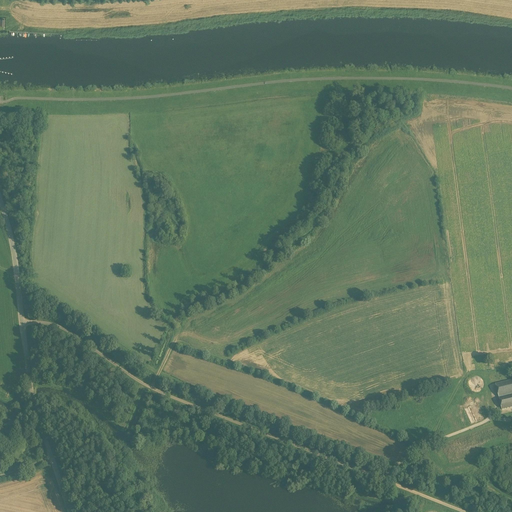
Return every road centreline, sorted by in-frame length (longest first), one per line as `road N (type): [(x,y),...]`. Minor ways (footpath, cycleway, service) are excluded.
road 1 (unclassified): [(459,511),(148,388),(66,328),(21,321)]
road 2 (unclassified): [(70,511),(31,393),(21,321)]
road 3 (unclassified): [(21,321),(0,201)]
